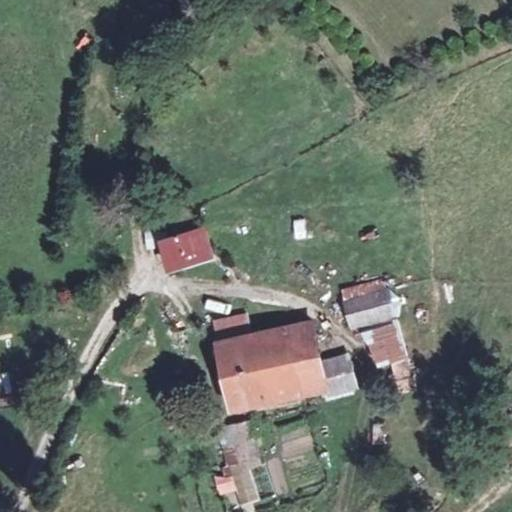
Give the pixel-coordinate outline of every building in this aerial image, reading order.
[(293,220),(296,240),(310,238),(307,218),(293,220)] [(203,226),(161,238),(169,262),(211,250),(203,226)] [(385,285),(345,298),(353,324),(394,309),(385,285)] [(306,390),(299,366),(288,323),(254,331),(248,311),(220,318),(225,338),(223,338),(222,332),(213,334),(230,408),(306,390)] [(311,317),(288,323),(299,366),(322,360),(311,317)] [(396,321),(365,333),(385,383),(416,370),(396,321)] [(330,389),(350,383),(343,355),(322,360),(329,384),(330,389)] [(306,390),(329,384),(322,360),(299,366),(306,390)] [(231,448),(225,449),(230,466),(260,458),(251,422),(226,429),(231,448)] [(316,450),(286,454),(291,486),(321,481),(316,450)]
